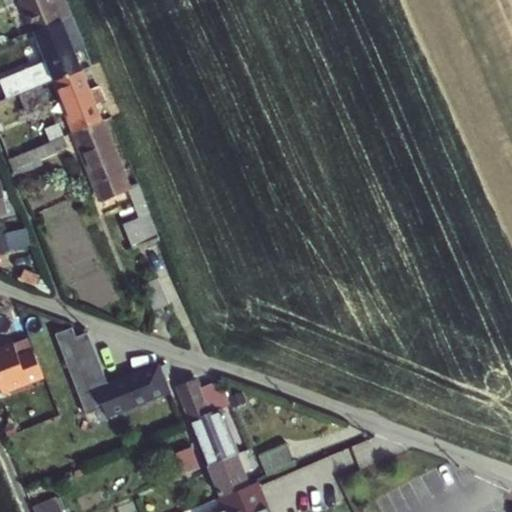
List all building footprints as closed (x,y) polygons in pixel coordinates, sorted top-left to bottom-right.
[(54,0),(23,0),(40,42),(67,32),(54,0)] [(67,32),(40,42),(60,92),(87,81),(79,61),(89,57),(77,28),(67,32)] [(37,73),(0,88),(0,105),(43,87),(37,73)] [(81,142),(108,133),(100,113),(110,109),(105,96),(95,100),(87,81),(60,92),(81,142)] [(108,133),(81,142),(107,206),(133,196),(108,133)] [(63,137),(9,157),(16,174),(42,163),(40,159),(67,148),(63,137)] [(133,196),(137,206),(147,202),(143,192),(133,196)] [(166,248),(147,202),(137,206),(145,225),(130,231),(141,258),(166,248)] [(26,217),(0,227),(6,243),(32,233),(27,222),(26,217)] [(157,322),(159,323),(173,316),(163,291),(147,298),(157,322)] [(74,323),(58,330),(79,384),(94,378),(109,414),(170,389),(164,371),(170,369),(168,363),(160,360),(109,380),(88,329),(78,332),(74,323)] [(0,388),(1,391),(43,374),(35,349),(17,356),(12,343),(0,347),(0,388)] [(226,404),(217,382),(216,380),(214,381),(200,386),(210,410),(220,406),(226,404)] [(237,450),(220,406),(210,410),(200,386),(199,383),(182,389),(210,461),(237,450)] [(176,449),(184,471),(200,465),(191,444),(176,449)] [(260,457),(267,475),(296,463),(289,445),(260,457)] [(237,450),(210,461),(209,462),(221,493),(223,492),(249,482),(243,467),(252,464),(245,446),(237,450)] [(260,511),(249,482),(223,492),(228,506),(213,511),(260,511)] [(46,511),(36,488),(25,493),(32,511),(46,511)]
